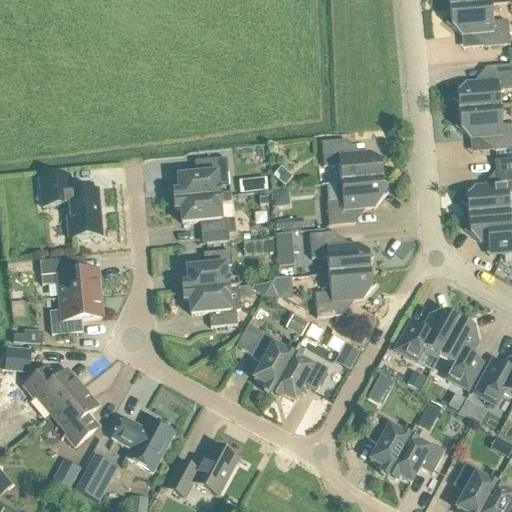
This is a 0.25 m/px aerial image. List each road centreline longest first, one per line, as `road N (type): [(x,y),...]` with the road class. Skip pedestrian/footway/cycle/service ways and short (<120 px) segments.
road 1 (residential): [(318,451),(293,446),(147,367),(132,171)]
road 2 (residential): [(409,0),(427,255)]
road 3 (residential): [(318,451),(427,255)]
